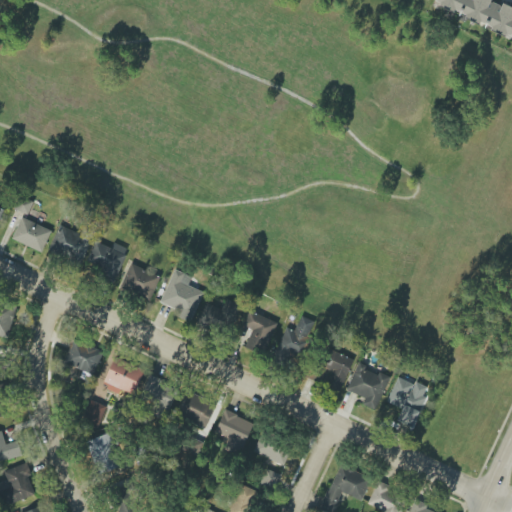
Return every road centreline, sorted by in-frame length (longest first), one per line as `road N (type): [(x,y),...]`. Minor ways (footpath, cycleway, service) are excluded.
road 1 (residential): [(0,268),(510,511)]
road 2 (residential): [(82,511),(36,384),(36,359),(58,297)]
